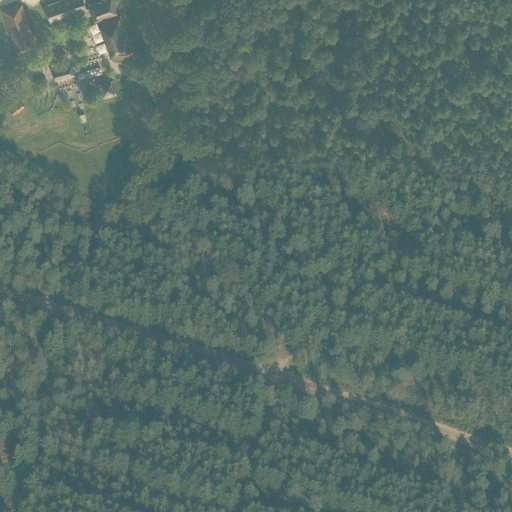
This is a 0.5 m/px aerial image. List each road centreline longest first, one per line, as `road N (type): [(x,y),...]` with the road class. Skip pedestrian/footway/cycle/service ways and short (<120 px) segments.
road 1 (track): [(0,289),(511,450)]
road 2 (track): [(18,511),(70,312)]
road 3 (track): [(237,511),(267,388)]
